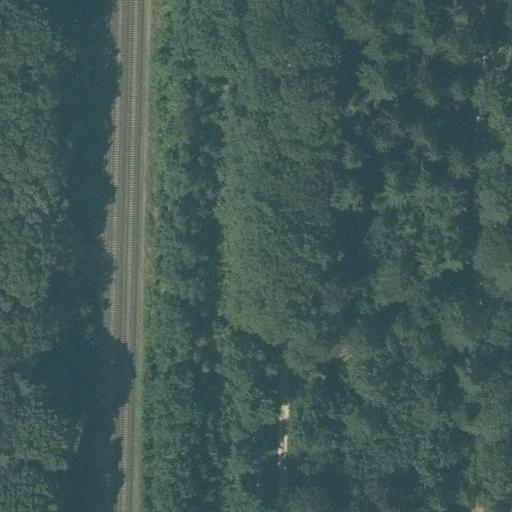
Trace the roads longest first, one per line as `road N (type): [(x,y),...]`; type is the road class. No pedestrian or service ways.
road 1 (track): [(283,511),(287,0)]
road 2 (track): [(473,511),(479,46)]
road 3 (track): [(479,46),(260,42)]
